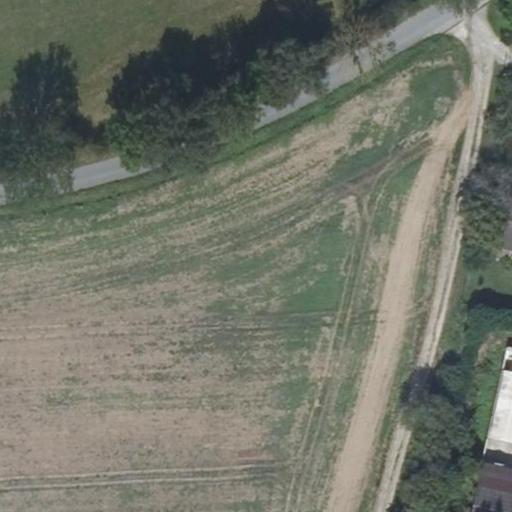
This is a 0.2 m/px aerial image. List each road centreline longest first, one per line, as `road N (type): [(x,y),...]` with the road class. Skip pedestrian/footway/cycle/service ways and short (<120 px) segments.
road 1 (track): [(456,9),(471,87),(422,349),(375,511)]
road 2 (unclassified): [(0,197),(136,169),(243,129),(470,0)]
